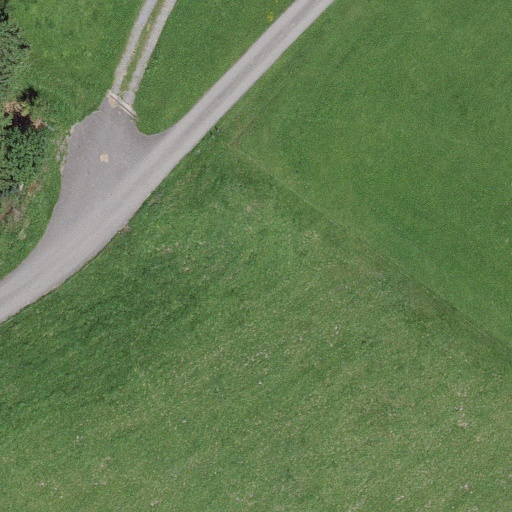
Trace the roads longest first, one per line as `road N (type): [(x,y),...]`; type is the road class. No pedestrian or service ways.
road 1 (unclassified): [(0,300),(86,242),(322,0)]
road 2 (track): [(86,242),(114,96),(163,0)]
